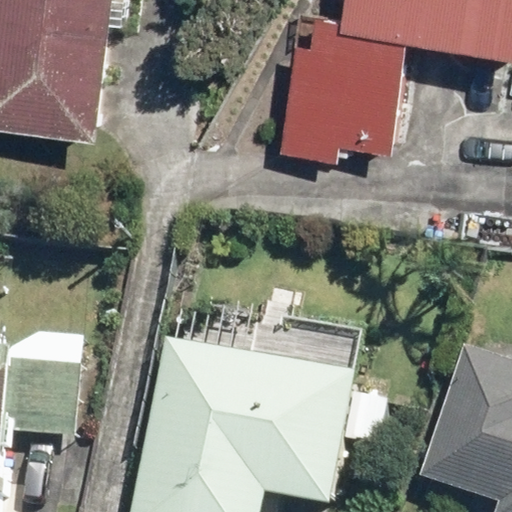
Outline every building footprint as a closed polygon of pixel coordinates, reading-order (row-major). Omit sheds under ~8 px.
[(126,0),(0,0),(0,6),(0,131),(109,144),(126,0)] [(511,64),(511,0),(360,0),(354,36),(422,48),(511,64)] [(292,158),(349,169),(352,148),(403,157),(422,48),(354,36),(315,29),(292,158)] [(263,314),(253,364),(176,349),(143,511),(347,511),(361,443),(389,448),(396,410),(364,404),(377,337),(263,314)] [(511,511),(511,357),(479,346),(431,484),(511,511),(510,511),(511,511)] [(13,511),(16,446),(19,355),(0,354),(0,511),(13,511)] [(89,358),(19,355),(16,446),(86,448),(89,358)]
